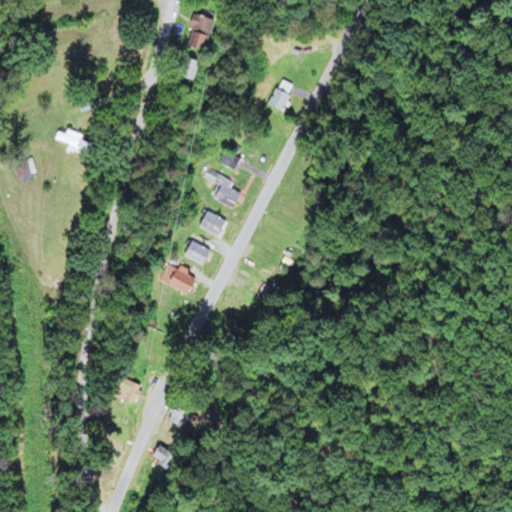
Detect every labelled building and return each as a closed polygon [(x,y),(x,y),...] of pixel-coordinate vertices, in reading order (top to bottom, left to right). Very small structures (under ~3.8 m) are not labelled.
[(185,33),(180,50),(194,54),(203,21),(183,16),(179,31),(185,33)] [(183,83),(189,64),(177,60),(171,80),(183,83)] [(291,86),(276,80),(265,108),(280,114),(291,86)] [(74,140),(52,129),(46,140),(69,151),(74,140)] [(236,162),(224,152),(217,161),(229,171),(236,162)] [(26,160),(10,163),(14,183),(30,179),(26,160)] [(203,171),(199,178),(215,187),(208,199),(230,212),(241,193),(203,171)] [(194,229),(216,237),(222,220),(200,212),(194,229)] [(178,254),(196,268),(207,254),(189,240),(178,254)] [(162,280),(176,296),(191,284),(177,267),(162,280)] [(109,396),(128,406),(138,389),(119,379),(109,396)]
